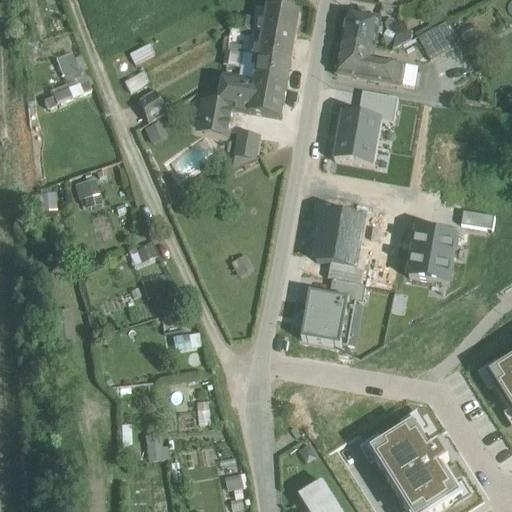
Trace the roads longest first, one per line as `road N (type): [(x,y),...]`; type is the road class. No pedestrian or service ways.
road 1 (track): [(265,410),(217,344),(75,0)]
road 2 (residential): [(272,364),(433,394),(511,502)]
road 3 (residential): [(303,182),(272,364)]
road 4 (residential): [(334,0),(303,182)]
road 5 (residential): [(272,364),(265,410),(269,511)]
road 6 (residential): [(303,182),(423,205)]
